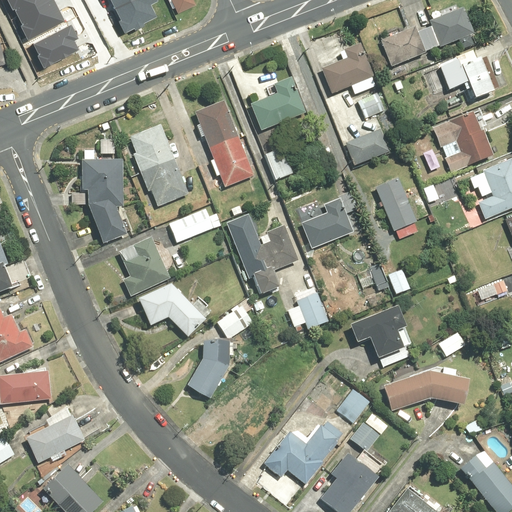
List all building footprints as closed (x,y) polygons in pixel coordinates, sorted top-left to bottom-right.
[(53,0),(7,0),(29,40),(65,21),(53,0)] [(117,18),(123,29),(156,13),(150,1),(152,0),(124,0),(115,5),(120,16),(117,18)] [(171,0),(177,13),(196,5),(193,0),(171,0)] [(415,26),(380,40),(391,67),(425,53),(425,51),(439,46),(439,47),(475,34),(464,6),(428,20),(431,26),(417,32),(415,26)] [(71,26),(33,45),(44,68),(80,51),(75,41),(78,40),(71,26)] [(347,58),(321,68),(331,94),(351,87),(354,94),(376,86),(360,42),(343,48),(347,58)] [(474,53),(440,65),(449,90),(468,82),(474,98),(493,91),(480,57),(476,58),(474,53)] [(277,93),(250,103),(261,131),(307,113),(292,76),(273,83),(277,93)] [(383,111),(375,94),(355,104),(363,121),(383,111)] [(224,100),(194,111),(209,148),(238,136),(224,100)] [(472,112),(432,128),(440,148),(456,142),(460,152),(444,158),(451,174),(495,157),(484,130),(480,131),(472,112)] [(161,124),(129,137),(157,207),(189,194),(161,124)] [(381,129),(345,142),(354,165),(390,152),(381,129)] [(265,130),(252,136),(272,183),(293,174),(283,150),(275,153),(265,130)] [(238,136),(209,148),(224,187),(254,176),(238,136)] [(113,141),(97,140),(97,155),(112,155),(113,141)] [(127,234),(117,207),(123,207),(122,158),(81,159),(81,190),(87,190),(88,204),(103,243),(127,234)] [(511,159),(482,171),(492,196),(478,201),(484,219),(511,208),(511,159)] [(399,178),(375,187),(392,231),(416,222),(399,178)] [(319,183),(303,191),(307,200),(323,192),(319,183)] [(304,201),(300,191),(284,197),(288,207),(304,201)] [(327,212),(301,223),(312,249),(353,232),(340,198),(324,205),(327,212)] [(166,224),(173,244),(219,229),(214,214),(209,216),(207,210),(166,224)] [(248,280),(255,277),(260,292),(279,285),(273,270),(298,260),(284,225),(266,231),(270,241),(262,244),(250,212),(226,221),(248,280)] [(170,277),(151,237),(118,252),(129,276),(122,279),(130,295),(170,277)] [(0,291),(13,286),(5,265),(8,264),(0,243),(0,291)] [(377,263),(366,267),(375,294),(387,289),(377,263)] [(401,270),(385,276),(393,295),(408,289),(401,270)] [(171,282),(138,298),(150,326),(169,317),(187,336),(205,319),(171,282)] [(314,294),(293,302),(294,306),(283,310),(291,328),(302,323),(305,331),(326,322),(314,294)] [(241,304),(215,321),(227,338),(258,318),(252,310),(247,313),(241,304)] [(398,305),(349,323),(357,342),(370,337),(377,357),(404,347),(397,329),(406,326),(398,305)] [(0,308),(0,362),(35,348),(27,329),(20,332),(11,313),(4,317),(0,308)] [(464,346),(456,333),(436,345),(445,359),(464,346)] [(307,343),(303,335),(287,345),(292,352),(307,343)] [(230,339),(203,338),(202,360),(188,385),(210,398),(229,366),(230,339)] [(48,370),(0,374),(0,404),(51,400),(48,370)] [(391,411),(431,398),(463,404),(469,378),(429,370),(382,385),(391,411)] [(263,406),(270,397),(263,391),(255,400),(241,389),(237,386),(215,414),(251,443),(274,415),(263,406)] [(368,402),(352,389),(335,411),(351,424),(368,402)] [(361,425),(376,438),(387,426),(371,413),(361,425)] [(74,416),(26,437),(37,463),(86,442),(74,416)] [(478,419),(462,427),(468,438),(484,429),(478,419)] [(289,431),(263,463),(281,477),(287,470),(305,485),(323,462),(322,461),(337,442),(335,440),(337,437),(321,424),(305,444),(289,431)] [(376,438),(361,425),(360,424),(347,439),(364,453),(376,438)] [(0,462),(12,456),(1,437),(0,437),(0,462)] [(511,485),(483,449),(460,467),(494,511),(507,511),(511,508),(511,485)] [(335,511),(350,511),(378,476),(346,452),(330,474),(336,478),(319,500),(335,511)] [(67,464),(42,488),(65,511),(92,511),(103,502),(67,464)] [(437,511),(406,488),(387,511),(437,511)]
